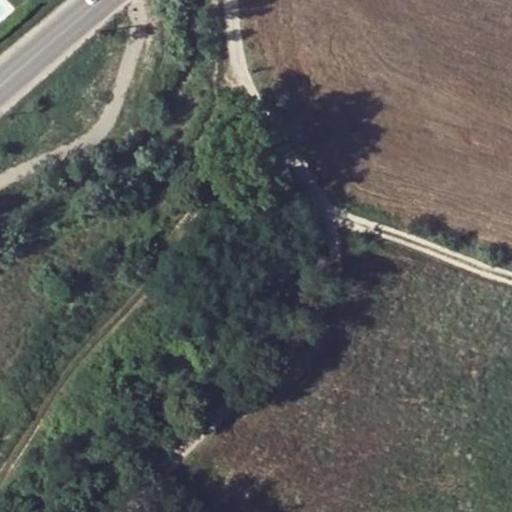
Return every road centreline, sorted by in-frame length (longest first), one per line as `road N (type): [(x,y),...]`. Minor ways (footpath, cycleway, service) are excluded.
road 1 (unclassified): [(329,218),(334,251),(322,300),(271,367),(143,490),(134,511)]
road 2 (unclassified): [(225,0),(229,43),(251,105),(329,218)]
road 3 (unclassified): [(329,218),(511,273)]
road 4 (secondary): [(101,0),(0,90)]
